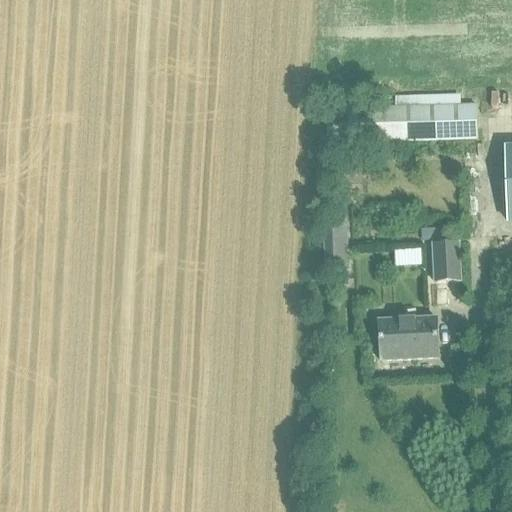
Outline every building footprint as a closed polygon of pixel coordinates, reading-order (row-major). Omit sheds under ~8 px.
[(326,112),(327,145),(478,141),(477,107),(326,112)] [(395,207),(375,208),(376,217),(395,216),(395,207)] [(449,223),(426,226),(428,238),(451,235),(449,223)] [(348,269),(347,230),(322,230),(323,270),(348,269)] [(459,246),(433,247),(435,284),(461,283),(459,246)] [(379,323),(381,363),(439,360),(437,320),(379,323)]
